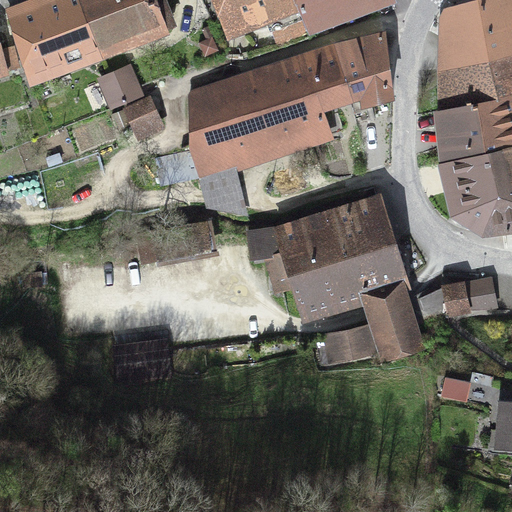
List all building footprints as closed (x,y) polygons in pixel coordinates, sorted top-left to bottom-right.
[(103,54),(80,0),(40,0),(8,12),(30,81),(103,54)] [(80,0),(103,54),(166,29),(165,27),(173,25),(163,0),(80,0)] [(296,6),(293,0),(213,0),(226,33),(296,6)] [(385,0),(296,0),(308,29),(385,0)] [(443,66),(511,51),(511,0),(483,0),(444,10),(443,66)] [(383,33),(335,45),(337,51),(349,96),(354,114),(372,108),(371,103),(392,97),(383,33)] [(0,41),(0,71),(17,67),(11,47),(5,49),(3,41),(0,41)] [(319,106),(349,96),(337,51),(209,92),(206,86),(193,90),(189,97),(190,144),(192,150),(155,158),(160,185),(200,177),(245,163),(343,129),(337,112),(323,117),(319,106)] [(511,93),(511,51),(443,66),(442,66),(443,109),(511,93)] [(112,106),(140,95),(129,69),(102,81),(112,106)] [(511,93),(443,109),(437,111),(443,163),(502,148),(511,145),(511,93)] [(125,110),(137,135),(162,123),(150,99),(125,110)] [(511,145),(502,148),(511,190),(511,145)] [(511,190),(502,148),(443,163),(440,163),(452,214),(480,216),(484,234),(511,229),(511,190)] [(364,299),(382,361),(423,348),(377,198),(275,229),(248,233),(251,258),(268,255),(277,288),(292,283),(303,317),(364,299)] [(143,259),(208,248),(203,223),(139,235),(143,259)] [(490,279),(464,283),(469,310),(496,306),(490,279)] [(427,319),(469,310),(464,283),(440,289),(417,299),(418,301),(420,300),(427,319)] [(330,364),(375,354),(369,326),(324,334),(330,364)] [(165,341),(115,347),(119,381),(169,374),(165,341)] [(469,383),(446,378),(442,395),(465,400),(469,383)] [(511,401),(498,400),(494,447),(511,448),(511,401)]
